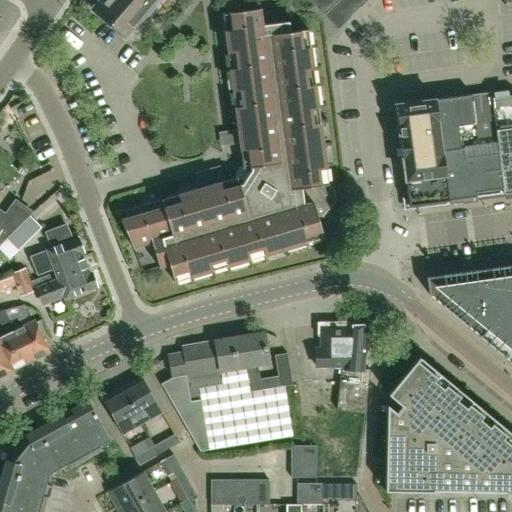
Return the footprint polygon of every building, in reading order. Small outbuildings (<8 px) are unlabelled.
[(100,0),(92,10),(124,37),(156,0),(100,0)] [(307,0),(337,30),(367,0),(307,0)] [(173,282),(211,271),(323,238),(314,208),(323,205),(320,186),(328,185),(307,30),(289,32),(288,22),(261,25),(259,9),(222,14),(242,168),(236,177),(124,211),(126,218),(120,220),(132,248),(151,242),(158,268),(168,265),(173,282)] [(497,134),(505,193),(511,192),(511,88),(491,92),(497,134)] [(396,104),(409,207),(505,193),(497,134),(491,92),(396,104)] [(0,246),(30,216),(16,206),(0,228),(0,246)] [(69,263),(84,257),(82,253),(84,252),(79,238),(73,240),(67,225),(47,232),(53,247),(31,256),(39,275),(53,270),(57,280),(74,274),(69,263)] [(53,282),(37,288),(43,305),(64,297),(65,299),(97,287),(92,273),(90,273),(84,257),(69,263),(74,274),(57,280),(53,282)] [(479,332),(477,335),(504,357),(505,355),(505,354),(511,346),(511,264),(489,268),(490,279),(477,281),(475,270),(442,275),(445,299),(442,303),(440,304),(472,331),(474,329),(479,332)] [(19,286),(32,281),(27,269),(15,274),(19,286)] [(50,274),(32,281),(35,289),(37,288),(53,282),(50,274)] [(144,288),(158,288),(157,275),(144,276),(144,288)] [(13,276),(0,281),(0,291),(16,285),(13,276)] [(35,289),(32,281),(19,286),(23,297),(36,292),(35,289)] [(11,322),(15,331),(30,361),(49,352),(35,322),(22,328),(17,319),(28,315),(24,306),(6,311),(11,322)] [(6,311),(0,312),(0,325),(0,327),(11,322),(6,311)] [(370,370),(364,369),(368,324),(322,326),(321,350),(315,350),(315,367),(334,367),(334,370),(341,370),(337,411),(365,414),(370,370)] [(0,345),(12,370),(30,361),(15,331),(0,338),(0,345)] [(211,452),(297,439),(289,390),(283,391),(281,377),(254,381),(252,369),(272,365),(267,333),(168,348),(178,410),(194,407),(196,420),(206,419),(211,452)] [(0,375),(12,370),(0,345),(0,375)] [(280,356),(284,385),(294,383),(290,354),(280,356)] [(385,491),(414,492),(434,492),(434,491),(506,493),(511,497),(511,444),(511,446),(503,439),(509,432),(494,420),(488,427),(480,420),(486,413),(471,400),(465,408),(457,401),(463,394),(448,381),(442,388),(434,382),(440,375),(419,357),(388,395),(401,406),(396,412),(387,405),(385,491)] [(143,377),(123,388),(143,424),(163,412),(143,377)] [(143,424),(123,388),(103,399),(124,435),(143,424)] [(69,430),(85,459),(101,450),(99,446),(110,440),(88,402),(71,412),(78,425),(69,430)] [(37,431),(58,469),(68,464),(69,467),(85,459),(69,430),(60,435),(56,426),(65,421),(60,412),(50,418),(53,422),(37,431)] [(4,475),(46,487),(50,473),(58,469),(37,431),(26,437),(27,437),(30,444),(15,464),(8,462),(4,475)] [(157,446),(160,453),(166,450),(180,442),(176,436),(157,446)] [(160,453),(157,446),(151,450),(136,458),(140,464),(154,456),(160,453)] [(292,457),(316,458),(316,447),(292,447),(292,457)] [(178,477),(185,473),(174,455),(161,462),(171,481),(178,477)] [(316,458),(292,457),(292,468),(316,468),(316,458)] [(316,468),(292,468),(291,478),(316,478),(316,468)] [(119,511),(156,491),(145,471),(108,492),(119,511)] [(190,498),(191,499),(197,496),(189,481),(185,473),(178,477),(189,498),(190,498)] [(43,497),(46,487),(4,475),(0,488),(0,503),(1,504),(4,494),(13,496),(10,507),(28,511),(42,511),(47,497),(43,497)] [(211,506),(223,506),(223,482),(211,481),(211,506)] [(223,506),(235,506),(234,482),(223,482),(223,506)] [(234,482),(235,506),(246,506),(246,482),(234,482)] [(246,482),(246,506),(258,506),(258,482),(246,482)] [(258,482),(258,506),(270,506),(269,482),(258,482)] [(297,495),(323,495),(323,484),(297,484),(297,495)] [(119,511),(166,511),(156,491),(119,511)] [(297,507),(299,507),(323,507),(323,495),(297,495),(297,507)] [(197,511),(191,499),(190,498),(189,498),(181,503),(186,511),(197,511)]
